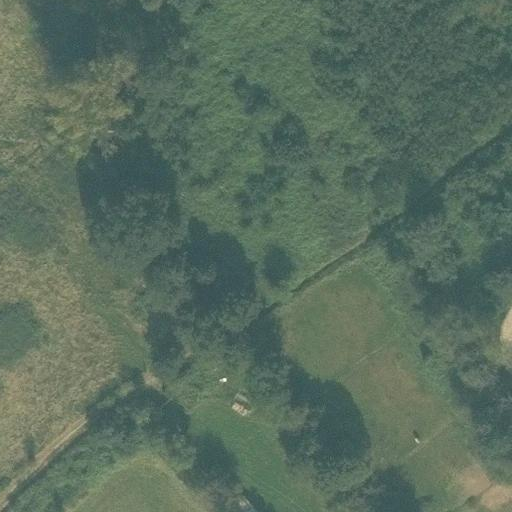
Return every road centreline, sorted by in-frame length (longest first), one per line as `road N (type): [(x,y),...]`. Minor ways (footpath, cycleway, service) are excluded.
road 1 (track): [(218,338),(93,419),(0,510)]
road 2 (track): [(511,129),(359,246)]
